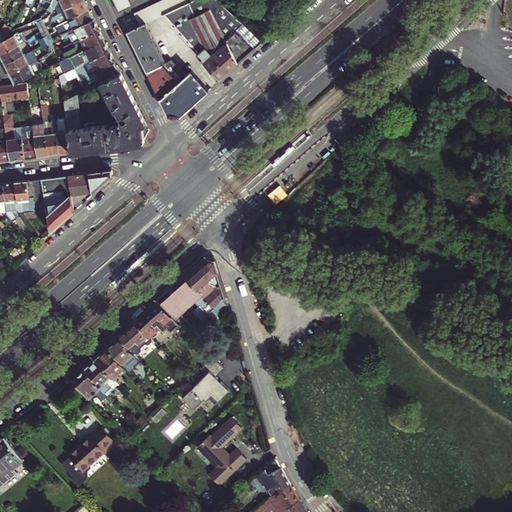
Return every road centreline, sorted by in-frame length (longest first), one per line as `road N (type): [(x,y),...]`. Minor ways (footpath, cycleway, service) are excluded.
road 1 (tertiary): [(241,207),(474,0)]
road 2 (track): [(229,254),(254,252),(267,240),(511,339)]
road 3 (tertiary): [(324,511),(281,436),(218,227)]
road 4 (primary): [(198,191),(413,0)]
road 5 (tertiary): [(0,412),(218,227)]
road 6 (primary): [(388,0),(187,177)]
road 7 (primary): [(0,366),(198,191)]
road 8 (primary): [(187,177),(0,342)]
road 9 (tertiary): [(333,0),(172,146)]
road 10 (tertiary): [(147,168),(0,297)]
road 11 (residential): [(172,146),(101,0)]
road 12 (tertiary): [(0,174),(113,158),(147,168)]
